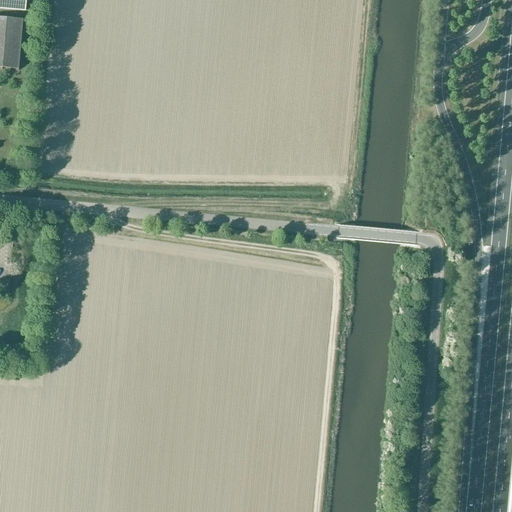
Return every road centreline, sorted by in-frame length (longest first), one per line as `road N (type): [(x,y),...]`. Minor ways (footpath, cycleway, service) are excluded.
road 1 (track): [(104,214),(142,233),(328,262),(335,272),(317,511)]
road 2 (motorway): [(441,54),(440,102),(477,223),(476,480)]
road 3 (motorway): [(511,80),(476,480)]
road 4 (unclassified): [(337,232),(0,204)]
road 5 (unclassified): [(422,511),(438,260),(429,243),(416,239)]
road 6 (motorway): [(499,511),(511,374)]
